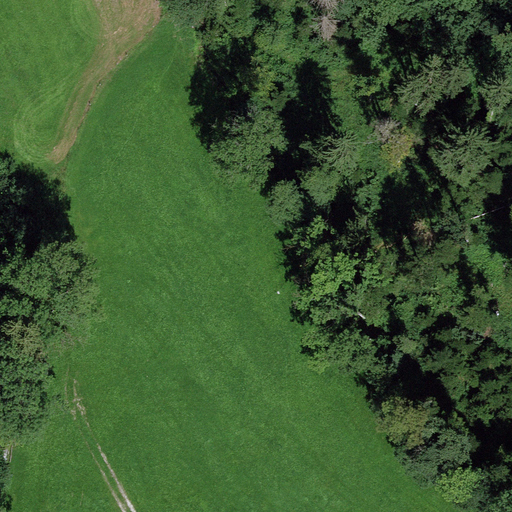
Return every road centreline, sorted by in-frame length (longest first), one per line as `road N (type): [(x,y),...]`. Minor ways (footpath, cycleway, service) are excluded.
road 1 (track): [(348,0),(350,61),(339,79),(314,75),(223,25),(193,23),(157,36),(75,145),(53,211),(51,257)]
road 2 (track): [(51,257),(55,353),(131,511)]
